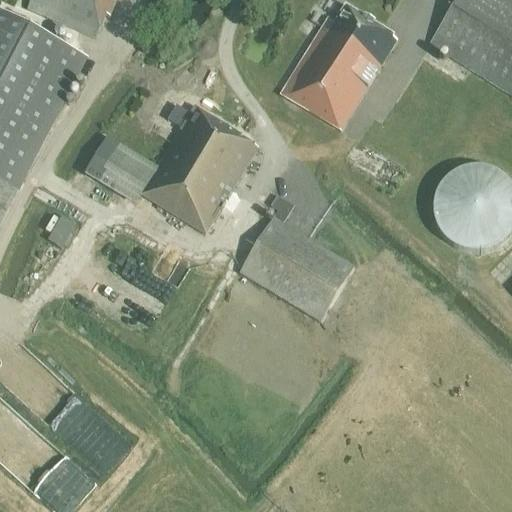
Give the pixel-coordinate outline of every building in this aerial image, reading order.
[(31,0),(27,11),(95,40),(105,17),(109,19),(116,0),(31,0)] [(158,37),(172,1),(172,0),(149,0),(138,28),(158,37)] [(511,97),(511,2),(508,0),(458,0),(430,46),(511,97)] [(393,39),(345,9),(328,35),(322,31),(280,97),(340,133),(397,42),(392,39),(393,39)] [(0,225),(87,59),(30,29),(0,13),(0,225)] [(107,138),(85,174),(135,205),(140,197),(205,236),(257,150),(241,140),(242,138),(194,109),(157,169),(107,138)] [(474,257),(480,256),(486,255),(491,253),(497,251),(500,249),(505,245),(509,241),(511,236),(511,189),(511,188),(508,184),(503,180),(499,176),(494,174),(488,172),(483,171),(477,170),(471,171),(465,172),(460,174),(454,176),(449,180),(444,184),(440,189),(437,194),(435,200),(433,206),(433,212),(433,219),(434,225),(436,230),(439,236),(442,241),(446,245),(451,249),(456,252),(462,255),(468,256),(474,257)] [(240,276),(320,325),(354,270),(282,227),(293,209),(277,199),(270,209),(278,213),(240,276)] [(62,220),(48,243),(61,251),(75,227),(62,220)]
